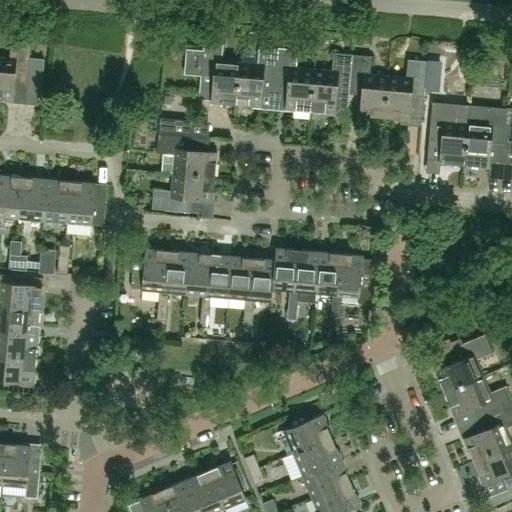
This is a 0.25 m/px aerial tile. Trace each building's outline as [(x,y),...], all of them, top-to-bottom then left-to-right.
[(28,56),(30,42),(11,40),(9,58),(0,57),(0,98),(12,100),(13,88),(25,89),(28,56)] [(222,43),(203,41),(202,53),(190,52),(189,72),(201,73),(198,98),(211,99),(211,101),(236,103),(239,63),(221,61),(222,43)] [(261,106),(263,82),(275,83),(278,48),(259,46),(257,64),(239,63),(236,103),(261,106)] [(310,110),(314,69),(296,68),(297,49),(278,48),(275,83),(287,84),(285,108),(310,110)] [(335,112),(337,89),(349,90),(352,54),(333,52),(332,71),(314,69),(310,110),(335,112)] [(384,117),(388,76),(370,74),(372,56),(352,54),(349,90),(361,91),(359,114),(384,117)] [(44,57),(28,56),(25,89),(40,90),(44,57)] [(409,119),(411,95),(424,96),(427,61),(408,59),(406,77),(388,76),(384,117),(409,119)] [(464,163),(467,123),(449,122),(451,103),(432,102),(427,148),(439,149),(438,161),(464,163)] [(489,165),(489,163),(501,164),(503,143),(506,108),(469,105),(467,123),(464,163),(489,165)] [(511,108),(506,108),(503,143),(511,143),(511,108)] [(179,136),(180,124),(181,119),(160,117),(159,125),(158,134),(179,136)] [(214,176),(216,151),(204,150),(205,138),(179,136),(158,134),(156,153),(175,155),(173,173),(214,176)] [(212,201),(214,176),(173,173),(171,191),(153,189),(151,208),(187,211),(188,199),(212,201)] [(0,215),(17,218),(21,176),(0,174),(0,215)] [(42,220),(46,178),(21,176),(17,218),(42,220)] [(66,222),(70,181),(46,178),(42,220),(66,222)] [(93,200),(95,183),(70,181),(66,222),(103,225),(105,201),(93,200)] [(20,256),(21,242),(11,241),(9,255),(20,256)] [(68,260),(69,246),(59,245),(58,259),(68,260)] [(273,289),(276,247),(275,247),(274,259),(253,257),(250,299),(253,299),(272,300),(273,289)] [(294,291),(298,249),(276,247),(273,289),(289,290),(294,291)] [(163,291),(167,250),(144,248),(144,249),(131,248),(130,260),(133,260),(130,288),(159,291),(163,291)] [(315,302),(316,292),(319,251),(298,249),(294,291),(299,291),(298,301),(315,302)] [(185,293),(188,252),(167,250),(163,291),(167,292),(185,293)] [(338,294),(341,253),(319,251),(316,292),(333,294),(338,294)] [(207,295),(210,254),(188,252),(185,293),(201,294),(207,295)] [(370,304),(373,266),(374,259),(363,258),(363,255),(341,253),(338,294),(342,295),(360,296),(359,303),(370,304)] [(228,297),(232,255),(210,254),(207,295),(211,295),(228,297)] [(19,270),(20,256),(9,255),(8,269),(19,270)] [(250,299),(253,257),(232,255),(228,297),(244,298),(250,299)] [(40,257),(39,271),(54,272),(55,258),(40,257)] [(67,274),(68,260),(58,259),(57,273),(67,274)] [(0,306),(40,310),(42,285),(1,281),(0,289),(0,306)] [(297,305),(298,301),(299,291),(294,291),(289,290),(288,304),(297,305)] [(166,306),(167,292),(163,291),(159,291),(157,305),(166,306)] [(209,310),(211,295),(207,295),(201,294),(200,309),(209,310)] [(341,309),(342,295),(338,294),(333,294),(332,308),(341,309)] [(252,313),(253,299),(250,299),(244,298),(243,313),(252,313)] [(296,319),(297,305),(288,304),(287,318),(296,319)] [(165,320),(166,306),(157,305),(156,320),(165,320)] [(0,330),(38,334),(40,310),(0,306),(0,330)] [(340,323),(341,309),(332,308),(331,322),(340,323)] [(208,324),(209,310),(200,309),(199,323),(208,324)] [(251,328),(252,313),(243,313),(242,327),(251,328)] [(0,355),(35,358),(38,334),(0,330),(0,355)] [(483,376),(476,359),(492,352),(485,334),(452,347),(449,338),(424,348),(436,377),(438,376),(445,391),(483,376)] [(0,380),(33,383),(35,358),(0,355),(0,380)] [(511,403),(511,398),(507,385),(490,392),(483,376),(445,391),(454,414),(476,405),(481,416),(511,403)] [(511,445),(504,428),(511,424),(511,403),(481,416),(486,428),(464,437),(473,460),(511,445)] [(332,436),(322,413),(284,429),(294,452),(332,436)] [(341,459),(332,436),(294,452),(304,475),(341,459)] [(37,497),(40,461),(29,460),(30,445),(5,443),(2,484),(26,486),(25,496),(37,497)] [(511,484),(511,446),(511,445),(473,460),(483,483),(505,474),(510,486),(511,484)] [(259,467),(254,454),(244,458),(249,471),(259,467)] [(351,481),(341,459),(304,475),(313,497),(351,481)] [(246,498),(230,460),(207,470),(223,508),(246,498)] [(264,479),(259,467),(249,471),(255,483),(264,479)] [(213,511),(223,508),(207,470),(184,479),(198,511),(213,511)] [(198,511),(184,479),(162,489),(171,511),(198,511)] [(360,504),(351,481),(313,497),(319,511),(340,511),(349,509),(360,504)] [(171,511),(162,489),(139,499),(144,511),(171,511)] [(276,511),(278,511),(273,499),(263,503),(266,511),(276,511)]
